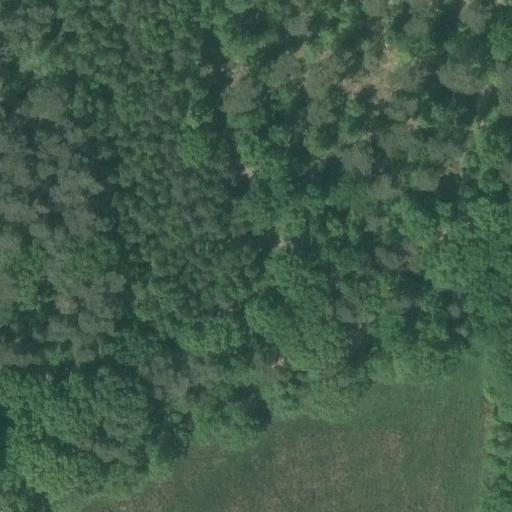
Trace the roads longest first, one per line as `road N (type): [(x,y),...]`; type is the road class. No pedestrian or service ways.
road 1 (track): [(0,393),(511,211)]
road 2 (track): [(193,0),(293,289)]
